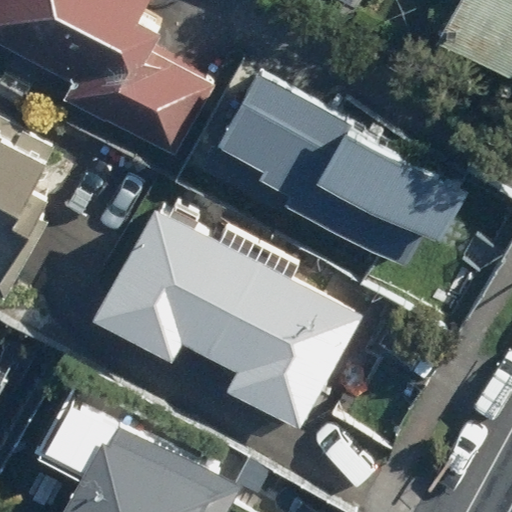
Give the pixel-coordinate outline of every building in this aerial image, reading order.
[(0,0),(0,40),(68,75),(59,92),(175,151),(213,77),(149,44),(162,20),(138,9),(143,0),(0,0)] [(467,173),(253,59),(213,132),(259,156),(253,165),(286,183),(282,191),(408,258),(426,224),(437,230),(467,173)] [(0,116),(0,287),(9,292),(77,155),(0,116)] [(148,192),(86,305),(168,350),(177,333),(230,362),(221,379),(299,422),(361,308),(197,218),(200,212),(170,195),(166,202),(148,192)] [(0,323),(0,461),(61,361),(0,323)] [(202,511),(226,466),(109,406),(54,511),(202,511)]
